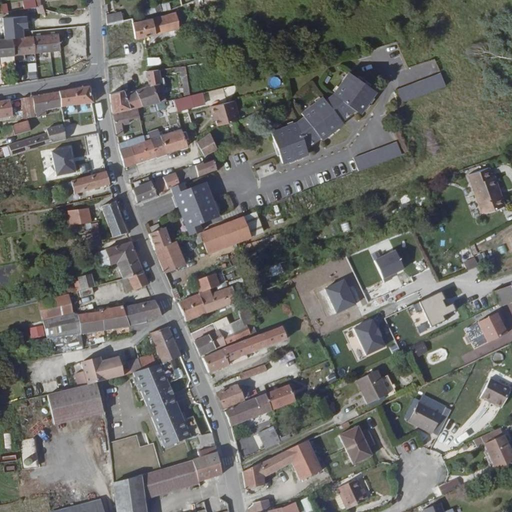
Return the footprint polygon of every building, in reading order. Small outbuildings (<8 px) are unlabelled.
[(23,11),(35,9),(34,0),(32,0),(22,1),(23,11)] [(169,3),(153,6),(155,13),(170,11),(169,3)] [(88,28),(90,28),(89,19),(89,10),(75,10),(75,12),(75,14),(64,16),(65,27),(88,28)] [(106,16),(109,24),(125,19),(122,11),(106,16)] [(178,26),(174,11),(135,23),(138,37),(138,38),(145,36),(163,30),(178,26)] [(135,23),(134,16),(125,19),(109,24),(107,25),(108,38),(109,58),(120,57),(119,44),(130,40),(130,39),(138,37),(135,23)] [(165,39),(180,33),(178,26),(163,30),(165,39)] [(61,34),(36,36),(37,53),(62,51),(61,34)] [(0,40),(0,56),(37,53),(36,36),(0,40)] [(164,45),(166,57),(174,55),(171,44),(164,45)] [(125,63),(109,65),(112,95),(127,93),(127,90),(132,89),(131,76),(126,77),(125,63)] [(20,65),(21,79),(28,79),(28,65),(20,65)] [(148,70),(150,85),(137,89),(141,106),(164,100),(163,93),(158,94),(157,90),(161,89),(158,69),(148,70)] [(344,80),(334,94),(339,98),(355,110),(360,113),(376,92),(353,76),(350,73),(344,80)] [(400,87),(394,89),(398,102),(405,100),(411,98),(417,96),(423,94),(429,92),(435,90),(441,88),(438,75),(431,77),(425,79),(419,81),(412,83),(406,85),(400,87)] [(91,96),(89,88),(59,93),(62,109),(93,104),(91,96)] [(138,106),(141,106),(137,89),(129,93),(132,108),(138,106)] [(49,116),(48,112),(62,109),(59,93),(47,96),(36,98),(38,108),(39,115),(40,117),(49,116)] [(127,93),(112,95),(113,103),(114,112),(132,108),(129,93),(127,93)] [(177,111),(193,107),(190,93),(173,97),(177,111)] [(339,98),(334,94),(325,100),(329,105),(339,98)] [(277,107),(288,104),(286,96),(274,100),(277,107)] [(302,113),(304,116),(308,121),(320,137),(321,139),(343,123),(341,121),(329,105),(325,100),(323,97),(310,107),(302,113)] [(26,109),(38,108),(36,98),(30,99),(24,100),(26,109)] [(341,121),(355,110),(339,98),(329,105),(341,121)] [(231,122),(239,119),(234,100),(210,107),(212,114),(214,114),(217,125),(231,122)] [(11,103),(11,102),(0,104),(0,119),(13,117),(11,103)] [(140,113),(138,106),(132,108),(114,112),(116,123),(119,136),(124,135),(123,125),(129,124),(128,116),(140,113)] [(308,121),(304,116),(295,123),(297,129),(308,121)] [(320,137),(308,121),(297,129),(305,148),(320,137)] [(300,157),(307,154),(305,148),(297,129),(295,123),(280,129),(271,133),(271,136),(275,145),(294,138),(300,157)] [(32,134),(32,129),(33,124),(4,131),(5,140),(17,136),(32,134)] [(36,139),(37,140),(15,146),(17,156),(40,150),(40,148),(67,143),(64,127),(47,132),(48,136),(36,139)] [(182,128),(161,135),(167,152),(188,145),(187,140),(189,139),(186,132),(184,133),(182,128)] [(205,152),(217,148),(211,133),(201,140),(205,152)] [(163,155),(168,154),(167,152),(161,135),(151,138),(158,155),(158,157),(163,155)] [(158,155),(151,138),(146,140),(135,143),(140,161),(149,158),(158,155)] [(275,145),(283,164),(300,157),(294,138),(275,145)] [(120,144),(126,166),(140,161),(135,143),(134,139),(120,144)] [(355,159),(359,171),(366,168),(372,166),(378,164),(384,161),(390,159),(397,156),(403,154),(398,142),(392,144),(385,147),(379,149),(373,151),(367,154),(361,156),(355,159)] [(9,147),(11,158),(17,156),(15,146),(9,147)] [(60,161),(66,183),(73,181),(77,180),(70,159),(60,161)] [(216,164),(214,160),(205,164),(209,174),(222,169),(220,163),(216,164)] [(205,164),(205,163),(197,166),(201,177),(209,174),(205,164)] [(201,177),(197,166),(184,171),(189,182),(201,177)] [(106,171),(77,180),(73,181),(75,188),(76,193),(109,182),(106,171)] [(185,183),(189,182),(184,171),(177,173),(182,185),(185,183)] [(182,185),(177,173),(168,177),(173,188),(182,185)] [(481,179),(478,180),(475,173),(458,179),(472,217),(492,210),(481,179)] [(162,197),(166,195),(164,192),(159,194),(155,183),(157,182),(154,176),(147,178),(150,184),(134,191),(136,198),(139,204),(161,196),(162,197)] [(160,180),(160,181),(164,192),(173,188),(168,177),(160,180)] [(73,181),(66,183),(63,184),(65,191),(75,188),(73,181)] [(207,183),(188,190),(185,183),(182,185),(173,188),(191,237),(200,234),(204,232),(201,226),(221,219),(207,183)] [(67,198),(65,191),(63,184),(53,188),(57,202),(67,198)] [(115,240),(127,236),(119,212),(115,202),(103,207),(115,240)] [(67,213),(69,227),(78,226),(85,225),(91,224),(88,211),(67,213)] [(240,218),(204,232),(200,234),(207,250),(245,234),(240,218)] [(253,237),(263,234),(258,221),(249,224),(253,237)] [(167,229),(151,235),(154,243),(157,251),(173,244),(167,229)] [(209,255),(247,240),(245,234),(207,250),(209,255)] [(185,251),(194,247),(191,237),(181,241),(185,251)] [(99,252),(104,267),(116,263),(135,257),(132,250),(130,243),(99,252)] [(175,243),(173,244),(157,251),(162,263),(166,272),(184,265),(175,243)] [(467,248),(458,253),(463,261),(472,257),(467,248)] [(477,255),(480,265),(491,262),(489,252),(477,255)] [(116,263),(122,279),(125,278),(142,274),(138,265),(135,257),(116,263)] [(478,268),(478,267),(474,260),(462,265),(466,273),(478,268)] [(260,282),(272,278),(270,271),(258,276),(260,282)] [(149,292),(142,274),(125,278),(127,284),(133,282),(139,295),(143,294),(149,292)] [(66,294),(94,287),(91,275),(75,279),(76,288),(71,289),(69,280),(64,282),(66,294)] [(199,294),(220,286),(216,275),(195,282),(199,294)] [(238,304),(244,301),(239,286),(233,288),(238,304)] [(490,292),(496,306),(511,301),(511,296),(508,287),(490,292)] [(238,304),(233,288),(200,299),(206,315),(223,309),(238,304)] [(178,304),(186,322),(206,315),(200,299),(199,296),(178,304)] [(239,314),(242,325),(232,329),(237,343),(251,337),(248,328),(255,325),(250,311),(259,307),(262,297),(260,296),(258,304),(257,305),(253,306),(252,305),(246,307),(247,311),(239,314)] [(41,304),(44,322),(73,314),(69,297),(41,304)] [(163,315),(158,302),(143,305),(146,319),(161,316),(163,315)] [(146,322),(146,319),(143,305),(125,309),(128,325),(146,322)] [(111,328),(128,325),(125,309),(125,307),(102,311),(102,312),(79,315),(82,332),(111,328)] [(44,322),(45,324),(79,315),(79,312),(73,314),(44,322)] [(48,338),(56,337),(82,332),(79,315),(45,324),(48,338)] [(487,346),(505,337),(495,316),(477,325),(487,346)] [(200,350),(203,356),(237,343),(232,329),(228,320),(213,325),(217,334),(196,342),(200,350)] [(152,334),(161,363),(169,361),(179,358),(170,335),(168,329),(167,329),(152,334)] [(230,362),(289,342),(284,329),(253,341),(204,358),(207,366),(210,374),(231,366),(230,362)] [(59,354),(84,349),(82,332),(56,337),(59,354)] [(52,356),(59,354),(56,337),(48,338),(52,356)] [(410,349),(415,359),(428,353),(423,343),(410,349)] [(157,365),(153,355),(139,359),(142,370),(157,365)] [(96,385),(99,384),(124,376),(123,372),(122,371),(119,358),(101,362),(100,357),(82,362),(85,374),(76,376),(79,389),(96,385)] [(131,369),(123,372),(124,376),(133,373),(142,370),(139,359),(129,362),(130,368),(131,369)] [(167,384),(177,380),(169,361),(161,363),(157,365),(142,370),(133,373),(146,406),(151,418),(163,448),(183,441),(199,436),(192,417),(182,421),(178,414),(179,414),(177,407),(172,396),(169,388),(168,388),(167,384)] [(277,373),(274,365),(266,367),(268,373),(269,376),(277,373)] [(241,377),(242,381),(268,373),(266,367),(240,376),(241,377)] [(368,406),(391,395),(379,371),(359,381),(367,397),(364,398),(368,406)] [(504,406),(511,391),(511,387),(494,377),(484,394),(504,406)] [(54,425),(103,413),(96,385),(79,389),(47,397),(54,425)] [(245,397),(243,398),(238,387),(218,395),(224,409),(247,400),(245,397)] [(295,403),(289,388),(265,397),(271,412),(295,403)] [(227,421),(230,428),(271,412),(265,397),(225,412),(227,421)] [(444,409),(440,416),(418,404),(408,422),(418,427),(417,429),(429,436),(430,435),(437,438),(451,413),(444,409)] [(371,431),(364,434),(360,427),(343,435),(349,449),(356,464),(374,456),(370,448),(377,445),(374,438),(371,431)] [(281,443),(280,439),(275,429),(260,436),(266,450),(281,443)] [(281,443),(297,436),(295,432),(280,439),(281,443)] [(511,449),(511,447),(505,450),(497,433),(470,445),(474,453),(482,450),(494,477),(511,469),(511,449)] [(136,435),(108,443),(114,483),(139,477),(159,471),(152,444),(139,448),(136,435)] [(304,482),(326,473),(311,440),(244,472),(246,479),(247,487),(266,484),(265,477),(296,464),(304,482)] [(21,442),(22,468),(36,468),(35,442),(21,442)] [(192,451),(195,461),(190,463),(193,472),(217,464),(215,454),(213,445),(192,451)] [(196,483),(193,472),(190,463),(159,471),(139,477),(143,499),(197,485),(196,483)] [(196,483),(220,476),(218,470),(217,464),(193,472),(196,483)] [(145,511),(143,499),(139,477),(114,483),(118,511),(145,511)] [(356,481),(337,490),(338,491),(344,504),(362,495),(356,481)] [(450,494),(447,487),(437,492),(440,498),(450,494)] [(333,495),(338,506),(344,504),(338,491),(333,493),(333,495)] [(346,510),(365,501),(362,495),(344,504),(346,509),(346,510)] [(304,511),(314,511),(315,511),(309,498),(300,502),(304,511)] [(302,511),(298,501),(282,509),(283,511),(302,511)] [(267,511),(274,511),(272,502),(262,504),(263,511),(267,511)]
